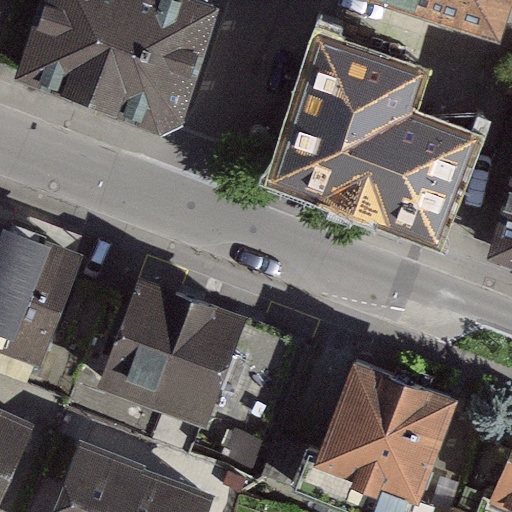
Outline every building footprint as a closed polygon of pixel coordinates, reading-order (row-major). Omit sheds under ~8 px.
[(226,15),(184,0),(47,0),(22,71),(183,130),(226,15)] [(511,31),(511,0),(386,0),(510,38),(511,31)] [(465,83),(321,33),(273,173),(465,239),(500,137),(452,121),(465,83)] [(511,205),(495,260),(511,265),(511,205)] [(0,217),(0,334),(60,357),(102,257),(0,217)] [(294,334),(143,279),(104,383),(161,404),(150,433),(245,468),(294,334)] [(116,303),(98,295),(81,334),(98,342),(116,303)] [(444,511),(483,412),(364,366),(333,446),(320,442),(305,484),(379,511),(444,511)] [(0,511),(4,511),(46,419),(0,398),(0,511)] [(305,484),(320,442),(275,427),(261,469),(305,484)] [(50,511),(206,511),(214,493),(78,441),(50,511)] [(511,511),(511,462),(495,507),(507,511),(511,511)]
